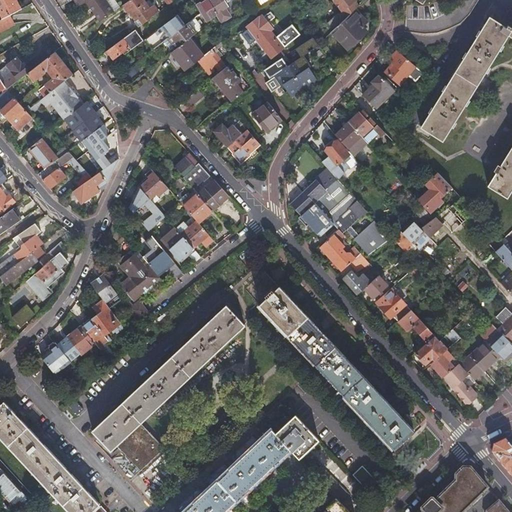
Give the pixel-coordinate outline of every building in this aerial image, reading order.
[(9,16),(18,11),(14,3),(17,2),(16,0),(0,0),(0,12),(3,19),(9,16)] [(109,7),(115,3),(112,0),(89,0),(86,2),(95,16),(109,7)] [(130,0),(123,5),(128,13),(129,12),(145,1),(144,0),(130,0)] [(206,0),(197,6),(201,13),(205,20),(217,13),(225,8),(228,6),(223,0),(206,0)] [(355,2),(354,0),(331,0),(341,13),(339,14),(337,13),(326,24),(332,31),(352,12),(355,9),(356,9),(352,4),(355,2)] [(140,22),(142,24),(159,12),(154,5),(150,8),(145,1),(129,12),(138,24),(140,22)] [(95,16),(99,22),(113,12),(118,8),(115,3),(109,7),(95,16)] [(225,8),(217,13),(222,21),(231,16),(225,8)] [(367,22),(355,9),(352,12),(332,31),(331,32),(348,50),(366,32),(362,27),(367,22)] [(507,28),(489,17),(421,127),(443,141),(508,34),(511,36),(511,10),(509,9),(503,18),(511,23),(511,27),(508,25),(507,28)] [(265,50),(271,57),(272,57),(280,50),(284,47),(284,48),(299,35),(291,25),(276,37),(275,38),(269,31),(272,29),(267,23),(274,17),(270,12),(263,17),(262,16),(248,27),(248,29),(238,33),(240,40),(243,39),(249,46),(254,42),(263,52),(265,50)] [(164,41),(185,25),(177,15),(156,31),(144,40),(144,41),(146,40),(153,49),(151,50),(152,51),(163,42),(164,41)] [(0,20),(0,31),(14,25),(9,16),(3,19),(0,20)] [(195,17),(189,22),(197,33),(203,28),(195,17)] [(164,41),(163,42),(171,53),(172,52),(190,38),(195,34),(197,33),(189,22),(185,25),(164,41)] [(143,41),(134,30),(129,34),(107,51),(106,51),(109,54),(113,60),(122,53),(124,55),(143,41)] [(204,56),(190,38),(172,52),(177,59),(175,61),(179,65),(181,64),(186,70),(199,60),(204,56)] [(276,62),(263,71),(269,79),(273,76),(280,87),(281,86),(289,97),(302,89),(303,89),(317,79),(307,65),(309,64),(304,56),(319,46),(312,38),(295,49),(301,57),(291,64),(285,56),(276,62)] [(215,47),(204,56),(199,60),(209,75),(215,70),(214,68),(216,67),(218,70),(224,66),(214,52),(223,45),(221,42),(215,47)] [(272,57),(276,62),(285,56),(280,50),(272,57)] [(423,72),(398,51),(391,60),(395,63),(387,73),(399,83),(407,74),(408,74),(407,75),(415,81),(423,72)] [(28,74),(27,75),(33,82),(45,73),(45,72),(47,71),(53,78),(44,86),(50,93),(66,80),(69,78),(72,75),(55,53),(28,74)] [(137,62),(136,63),(140,69),(151,61),(147,55),(137,62)] [(0,78),(6,87),(7,90),(27,75),(28,74),(16,57),(15,58),(16,59),(8,65),(0,71),(0,78)] [(212,78),(232,101),(247,89),(235,74),(231,76),(229,74),(230,73),(226,67),(212,78)] [(263,82),(268,79),(261,69),(250,77),(261,91),(266,87),(263,82)] [(363,95),(376,109),(394,90),(379,75),(372,82),(374,84),(363,95)] [(362,79),(353,88),(358,93),(367,83),(362,79)] [(51,103),(65,120),(84,104),(78,97),(77,98),(70,89),(71,87),(66,80),(50,93),(41,100),(47,107),(51,103)] [(192,105),(204,96),(197,88),(186,98),(192,105)] [(7,90),(0,95),(0,112),(2,111),(18,130),(33,117),(27,111),(7,90)] [(405,94),(402,97),(409,104),(411,100),(405,94)] [(87,102),(84,104),(65,120),(73,131),(94,115),(94,114),(89,108),(91,107),(87,102)] [(267,133),(283,121),(272,108),(269,103),(253,116),(267,133)] [(381,136),(385,133),(363,110),(349,123),(350,123),(368,143),(372,140),(374,142),(381,136)] [(214,132),(227,147),(240,136),(242,135),(247,130),(239,121),(234,114),(214,132)] [(94,115),(73,131),(81,142),(82,142),(104,126),(105,125),(99,118),(97,120),(94,115)] [(347,150),(353,158),(368,143),(350,123),(337,136),(348,148),(347,150)] [(107,128),(104,126),(82,142),(96,160),(109,152),(108,142),(105,139),(107,137),(107,128)] [(254,150),(260,145),(257,142),(252,137),(245,143),(240,136),(227,147),(233,154),(232,155),(240,164),(249,156),(248,155),(254,150)] [(30,148),(38,158),(50,148),(42,138),(30,148)] [(329,145),(326,147),(328,149),(326,151),(337,165),(349,155),(336,138),(328,144),(329,145)] [(511,147),(500,167),(498,166),(494,172),(496,173),(489,186),(507,198),(511,189),(511,147)] [(46,168),(57,160),(59,159),(50,148),(38,158),(46,168)] [(258,154),(254,150),(248,155),(249,156),(252,159),(258,154)] [(316,164),(300,150),(292,159),(307,173),(316,164)] [(59,159),(57,160),(61,166),(70,159),(83,174),(74,181),(79,187),(83,184),(88,180),(92,178),(87,173),(74,158),(68,152),(59,159)] [(189,154),(174,166),(190,185),(202,175),(205,172),(189,154)] [(101,185),(105,189),(108,183),(119,159),(113,163),(100,172),(92,178),(88,180),(83,184),(91,196),(92,196),(99,191),(97,188),(101,185)] [(0,185),(3,183),(8,179),(0,169),(0,168),(0,185)] [(37,175),(49,189),(66,177),(59,168),(57,170),(53,172),(51,170),(46,174),(43,170),(37,175)] [(153,170),(151,168),(145,174),(147,176),(141,181),(143,183),(139,186),(152,201),(158,196),(160,199),(165,194),(170,190),(153,170)] [(347,190),(328,168),(304,191),(315,203),(334,224),(339,229),(343,234),(347,231),(368,255),(391,238),(382,228),(372,236),(358,220),(367,212),(347,190)] [(209,177),(205,172),(202,175),(190,185),(194,190),(209,177)] [(439,198),(451,187),(438,173),(426,184),(439,198)] [(198,195),(211,210),(212,211),(228,197),(213,181),(198,195)] [(0,188),(6,197),(9,195),(12,193),(10,190),(9,190),(3,183),(0,185),(0,188)] [(79,187),(73,191),(82,203),(91,196),(83,184),(79,187)] [(0,213),(15,202),(11,198),(11,197),(9,195),(6,197),(0,188),(0,213)] [(183,206),(184,206),(196,220),(198,222),(211,210),(198,195),(195,191),(188,196),(191,200),(183,206)] [(291,204),(301,216),(315,203),(304,191),(300,195),(294,200),(291,203),(291,204)] [(181,203),(183,206),(191,200),(188,196),(181,203)] [(129,209),(140,221),(146,206),(139,203),(140,200),(134,198),(130,208),(129,209)] [(301,216),(303,219),(302,221),(305,224),(308,224),(311,220),(324,233),(334,224),(315,203),(301,216)] [(461,224),(466,219),(453,205),(438,216),(440,218),(442,217),(443,218),(450,212),(461,224)] [(11,210),(19,222),(22,220),(14,208),(11,210)] [(423,208),(412,219),(414,221),(421,228),(433,219),(423,208)] [(0,217),(0,234),(19,222),(11,210),(0,217)] [(442,226),(436,217),(433,219),(421,228),(414,221),(401,232),(411,242),(421,232),(427,239),(433,234),(435,232),(442,226)] [(201,241),(210,251),(217,245),(198,222),(196,220),(189,227),(184,222),(176,229),(193,248),(201,241)] [(124,236),(114,223),(110,232),(117,241),(124,236)] [(21,250),(0,265),(0,276),(39,247),(43,244),(36,236),(41,232),(35,224),(30,227),(18,236),(25,244),(22,246),(21,249),(21,250)] [(179,260),(193,248),(176,229),(175,228),(162,239),(179,260)] [(344,235),(343,234),(339,229),(320,247),(342,271),(351,262),(360,254),(354,246),(350,251),(350,253),(348,252),(347,253),(344,250),(346,249),(341,243),(339,243),(339,240),(344,235)] [(144,241),(151,235),(147,230),(140,236),(144,241)] [(401,232),(400,231),(392,237),(405,250),(412,243),(411,242),(401,232)] [(175,277),(182,271),(151,235),(144,241),(143,241),(150,249),(142,256),(151,267),(158,276),(167,269),(168,269),(175,277)] [(15,237),(13,239),(21,250),(21,249),(22,246),(25,244),(18,236),(15,237)] [(49,261),(60,252),(65,248),(61,243),(50,252),(50,253),(39,262),(43,267),(49,261)] [(511,253),(510,252),(504,245),(496,252),(500,257),(511,269),(511,253)] [(159,277),(158,276),(151,267),(142,256),(134,246),(116,261),(125,271),(130,277),(128,278),(139,294),(143,291),(159,277)] [(39,247),(0,276),(0,279),(5,286),(38,260),(37,259),(44,253),(39,247)] [(32,276),(26,282),(41,299),(51,291),(48,287),(65,272),(62,269),(69,263),(60,252),(49,261),(43,267),(35,273),(32,276)] [(372,266),(364,258),(360,254),(351,262),(357,271),(365,265),(368,269),(372,266)] [(343,278),(358,294),(364,288),(366,287),(352,271),(343,278)] [(511,272),(501,283),(511,294),(511,272)] [(102,274),(91,283),(105,302),(112,297),(110,294),(114,291),(102,274)] [(387,285),(378,275),(366,287),(364,288),(373,298),(387,285)] [(146,295),(163,282),(159,277),(143,291),(146,295)] [(132,300),(139,294),(128,278),(120,285),(132,300)] [(259,306),(317,367),(384,438),(393,449),(405,438),(413,430),(408,424),(410,422),(405,416),(402,419),(386,401),(379,395),(382,392),(377,387),(374,390),(351,365),(354,362),(349,357),(346,360),(336,349),(323,335),(326,332),(321,327),(318,330),(295,305),(297,302),(293,297),(290,300),(288,298),(278,288),(274,292),(259,306)] [(393,315),(398,321),(401,318),(404,316),(410,310),(391,288),(376,302),(390,317),(393,315)] [(139,300),(128,309),(131,313),(141,304),(142,303),(139,300)] [(141,304),(131,313),(137,322),(147,313),(144,309),(141,304)] [(27,305),(12,317),(20,327),(35,315),(31,311),(27,305)] [(31,311),(35,315),(41,310),(37,306),(31,311)] [(104,336),(121,323),(120,322),(108,306),(91,319),(92,320),(103,334),(104,336)] [(137,425),(244,326),(226,306),(213,318),(211,315),(206,320),(208,323),(189,341),(186,338),(181,343),(183,346),(159,368),(157,366),(151,371),(154,373),(142,384),(140,386),(138,384),(132,389),(134,391),(122,403),(120,401),(115,406),(117,408),(115,409),(110,414),(108,413),(103,417),(105,419),(92,431),(110,450),(117,443),(138,465),(157,446),(137,425)] [(503,324),(498,329),(502,334),(511,343),(511,341),(511,312),(507,307),(497,316),(503,324)] [(412,326),(427,342),(435,336),(411,309),(410,310),(404,316),(401,318),(398,321),(407,331),(412,326)] [(95,342),(100,350),(104,346),(103,345),(108,340),(104,336),(103,334),(92,320),(85,325),(82,327),(95,342)] [(80,353),(95,342),(82,327),(81,325),(67,336),(80,353)] [(504,360),(511,352),(511,343),(502,334),(498,329),(493,325),(481,336),(486,340),(490,345),(500,355),(504,360)] [(448,333),(456,342),(461,337),(453,329),(448,333)] [(433,358),(435,361),(447,349),(439,341),(435,336),(427,342),(416,353),(426,364),(433,358)] [(469,374),(474,379),(488,366),(500,355),(490,345),(486,340),(474,351),(460,364),(469,374)] [(50,350),(41,357),(56,375),(71,362),(55,342),(48,348),(50,350)] [(431,364),(443,377),(454,367),(448,359),(450,357),(447,354),(449,352),(447,349),(435,361),(431,364)] [(454,367),(443,377),(450,384),(450,383),(455,389),(454,389),(467,403),(470,403),(477,397),(477,393),(470,386),(468,388),(462,380),(469,374),(460,364),(459,362),(454,367)] [(0,405),(0,437),(71,511),(91,511),(100,504),(89,492),(91,490),(86,484),(83,487),(71,474),(73,471),(69,467),(66,470),(44,446),(47,443),(42,438),(39,440),(21,421),(24,418),(19,413),(16,415),(4,402),(0,405)] [(275,434),(289,449),(298,460),(305,453),(313,446),(317,441),(319,440),(295,415),(293,417),(275,434)] [(205,492),(197,500),(209,511),(222,511),(289,449),(275,434),(271,430),(264,437),(262,435),(257,440),(259,442),(235,464),(233,462),(226,469),(228,471),(210,487),(208,485),(203,490),(205,492)] [(511,448),(505,441),(494,446),(493,454),(511,476),(511,448)] [(313,446),(305,453),(307,455),(315,447),(313,446)] [(307,469),(323,485),(335,498),(340,503),(348,494),(316,461),(307,469)] [(376,482),(362,466),(352,475),(366,490),(376,482)] [(459,511),(486,486),(469,466),(461,466),(454,473),(454,479),(434,500),(431,496),(419,508),(422,511),(420,511),(459,511)] [(348,511),(340,503),(335,498),(334,499),(325,508),(329,511),(326,511),(325,510),(322,511),(348,511)] [(209,511),(197,500),(183,511),(209,511)] [(507,511),(498,500),(485,511),(507,511)]
